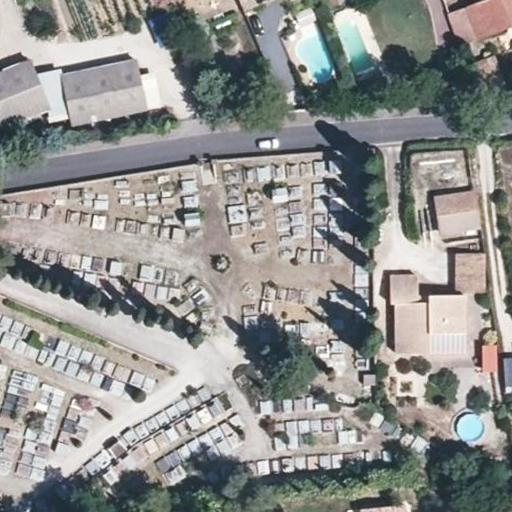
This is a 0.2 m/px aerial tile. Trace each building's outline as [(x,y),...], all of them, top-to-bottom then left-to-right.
[(448,15),(460,47),(511,26),(511,0),(479,0),(480,2),(448,15)] [(347,11),(338,14),(340,20),(349,16),(347,11)] [(198,22),(183,29),(186,38),(202,32),(198,22)] [(468,67),(481,101),(507,90),(494,57),(468,67)] [(31,62),(0,74),(0,129),(47,110),(50,109),(36,75),(31,62)] [(61,79),(69,115),(72,127),(146,111),(137,64),(61,79)] [(44,74),(62,117),(69,115),(61,79),(60,72),(44,74)] [(49,119),(62,117),(44,74),(36,75),(50,109),(47,110),(49,119)] [(382,81),(358,91),(363,102),(389,91),(387,83),(382,81)] [(222,101),(210,106),(215,116),(226,111),(222,101)] [(439,232),(480,227),(475,195),(434,201),(439,232)] [(461,258),(460,291),(480,292),(481,259),(461,258)] [(417,306),(417,294),(416,277),(391,277),(391,305),(397,306),(398,353),(428,354),(429,334),(464,334),(465,296),(429,295),(428,306),(417,306)] [(429,295),(417,294),(417,306),(428,306),(429,295)] [(485,349),(485,374),(499,374),(499,349),(485,349)] [(137,373),(132,384),(152,393),(156,382),(137,373)]
